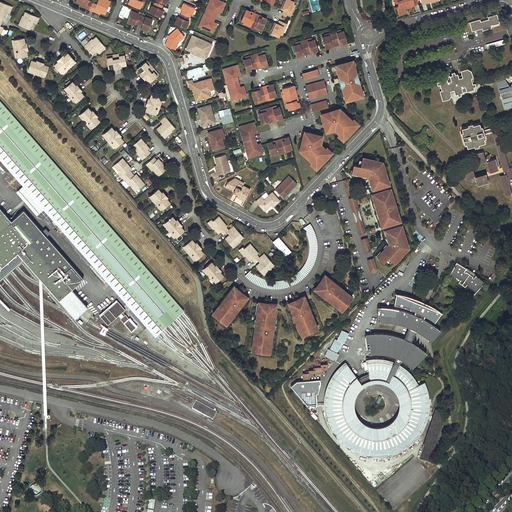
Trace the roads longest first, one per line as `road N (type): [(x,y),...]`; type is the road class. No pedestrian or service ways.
road 1 (residential): [(34,0),(161,53),(204,188),(261,225),(295,206),(379,116),(369,62)]
road 2 (residential): [(0,386),(170,429),(222,458),(231,480)]
